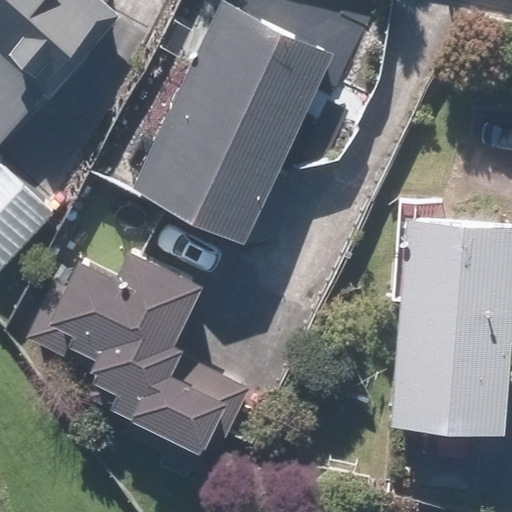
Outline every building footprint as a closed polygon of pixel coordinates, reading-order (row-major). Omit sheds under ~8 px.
[(0,0),(0,143),(44,94),(32,84),(102,6),(95,0),(0,0)] [(332,41),(248,0),(213,0),(121,189),(233,244),(332,41)] [(0,259),(45,218),(0,169),(0,259)] [(442,207),(398,204),(380,419),(499,429),(511,265),(511,224),(441,219),(442,207)] [(100,274),(57,256),(23,340),(98,370),(84,403),(104,411),(97,427),(211,473),(247,383),(171,353),(175,345),(165,341),(189,280),(110,248),(100,274)] [(288,511),(276,500),(264,511),(288,511)]
